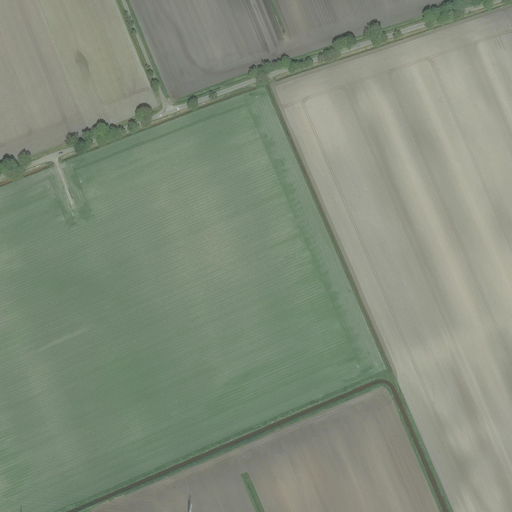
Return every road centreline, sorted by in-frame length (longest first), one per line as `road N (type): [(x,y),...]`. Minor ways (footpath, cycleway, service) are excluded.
road 1 (unclassified): [(167,112),(500,0)]
road 2 (unclassified): [(0,176),(167,112)]
road 3 (unclassified): [(167,112),(122,0)]
